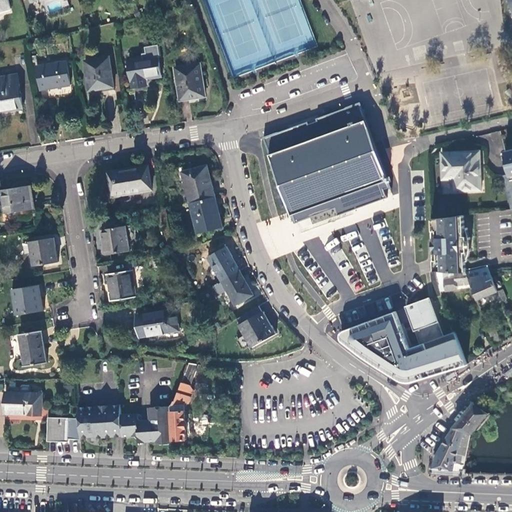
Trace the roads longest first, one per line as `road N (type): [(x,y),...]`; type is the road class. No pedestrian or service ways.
road 1 (secondary): [(0,486),(235,496),(294,485),(333,494)]
road 2 (secondary): [(332,463),(284,469),(0,456)]
road 3 (residential): [(226,130),(367,83),(317,0)]
road 4 (residential): [(226,130),(264,266),(310,329)]
road 5 (residential): [(390,287),(410,272),(405,159),(429,141)]
road 6 (residential): [(62,155),(226,130)]
road 7 (residential): [(62,155),(86,286),(78,311)]
